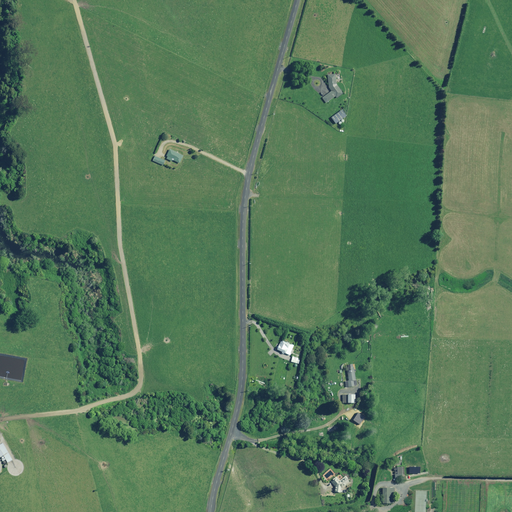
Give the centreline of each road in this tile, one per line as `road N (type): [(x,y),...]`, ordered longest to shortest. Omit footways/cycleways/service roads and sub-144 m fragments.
road 1 (track): [(71,0),(107,122),(115,226),(140,366),(132,380),(91,394),(0,407)]
road 2 (unclassified): [(297,0),(244,195),(242,375),(210,511)]
